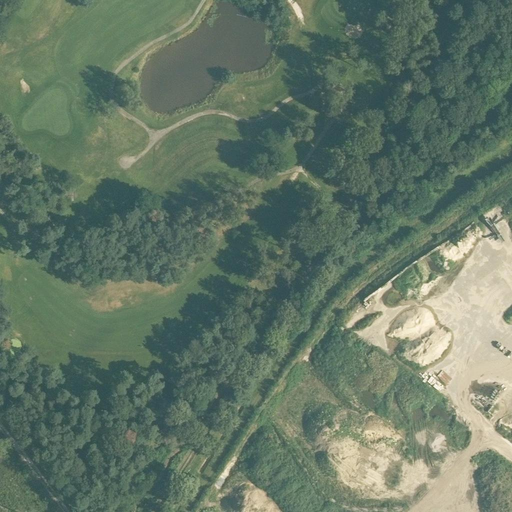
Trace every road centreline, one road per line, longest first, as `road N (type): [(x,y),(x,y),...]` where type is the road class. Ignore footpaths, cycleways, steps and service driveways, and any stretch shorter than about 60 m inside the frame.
road 1 (track): [(511,153),(354,267),(185,511)]
road 2 (track): [(412,0),(361,188),(250,363)]
road 3 (track): [(250,363),(156,511)]
